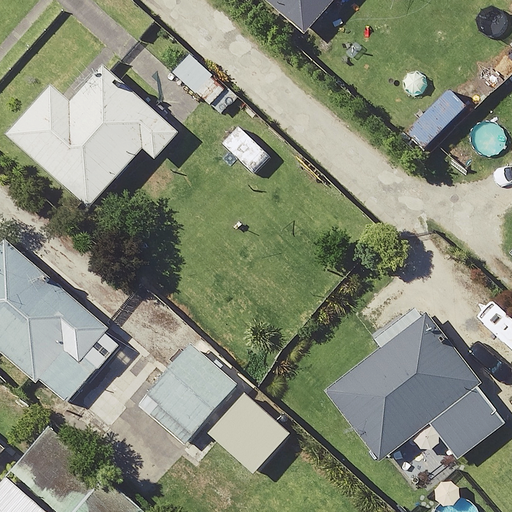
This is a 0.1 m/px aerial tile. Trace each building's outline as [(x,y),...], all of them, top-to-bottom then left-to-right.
[(262,0),(304,36),(334,0),(262,0)] [(214,76),(190,55),(174,74),(197,95),(214,76)] [(51,86),(6,134),(90,211),(145,152),(156,161),(181,134),(106,65),(70,103),(51,86)] [(270,156),(240,127),(224,144),(254,173),(270,156)] [(110,327),(6,240),(0,247),(0,351),(37,383),(64,350),(80,363),(110,327)] [(483,384),(428,313),(326,393),(381,463),(432,423),(478,387),(483,384)] [(239,383),(193,344),(147,398),(194,437),(239,383)] [(432,423),(459,459),(505,423),(478,387),(432,423)] [(291,433),(247,395),(210,438),(255,475),(291,433)] [(70,511),(105,471),(51,426),(12,471),(61,511),(70,511)] [(0,458),(9,448),(0,440),(0,458)] [(48,511),(6,476),(0,483),(0,511),(48,511)]
